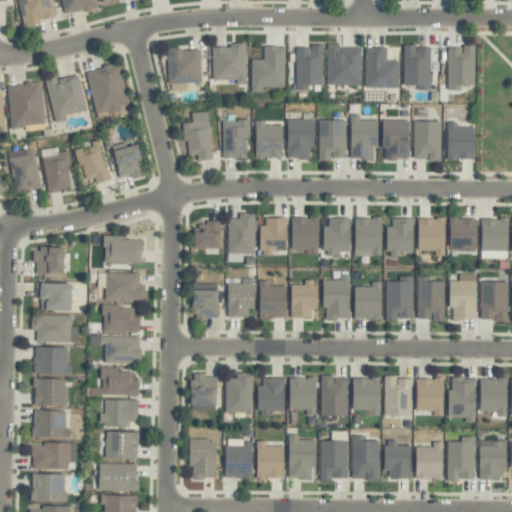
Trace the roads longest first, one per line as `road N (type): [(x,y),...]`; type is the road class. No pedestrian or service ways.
road 1 (residential): [(511,192),(214,191),(9,230)]
road 2 (residential): [(133,29),(172,198),(167,511)]
road 3 (residential): [(133,29),(225,19),(511,21)]
road 4 (residential): [(510,511),(167,508)]
road 5 (residential): [(511,351),(171,347)]
road 6 (residential): [(5,388),(9,230)]
road 7 (residential): [(0,57),(133,29)]
road 8 (residential): [(2,511),(5,388)]
